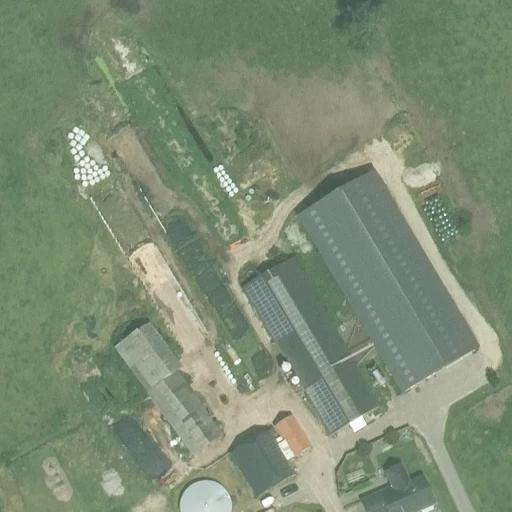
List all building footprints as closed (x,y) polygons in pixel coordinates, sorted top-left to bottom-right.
[(479,351),(374,173),(320,205),(296,219),(401,397),(479,351)] [(378,409),(289,262),(243,291),(331,437),(378,409)] [(221,439),(177,375),(184,370),(152,324),(117,348),(193,458),(221,439)] [(287,464),(310,449),(291,419),(275,429),(284,444),(277,448),(267,433),(230,457),(258,500),(295,477),(287,464)] [(401,468),(385,475),(391,488),(360,502),(364,511),(423,511),(434,507),(422,479),(409,485),(401,468)] [(211,490),(208,488),(204,486),(199,486),(195,486),(191,487),(187,489),(183,492),(180,495),(178,498),(176,502),(176,506),(175,511),(221,511),(222,508),(221,503),(220,499),(218,496),(215,492),(211,490)]
